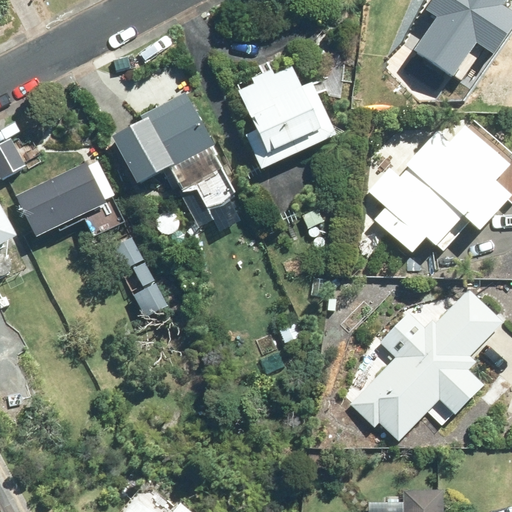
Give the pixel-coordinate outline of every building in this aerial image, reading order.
[(249,83),(234,90),(251,127),(241,131),(257,166),(332,130),(308,79),(296,84),(287,64),(272,70),(269,67),(247,77),(249,83)] [(137,117),(105,134),(130,181),(164,163),(180,195),(192,188),(204,210),(238,191),(183,88),(137,112),(137,117)] [(381,206),(370,219),(407,251),(421,236),(431,244),(432,243),(441,250),(466,222),(472,226),(506,190),(490,177),(506,163),(462,123),(445,139),(435,129),(401,163),(405,168),(396,176),(387,167),(364,190),(381,206)] [(9,137),(0,141),(0,177),(24,164),(9,137)] [(101,197),(108,193),(93,161),(83,166),(81,162),(12,195),(31,235),(102,200),(101,197)] [(0,207),(0,237),(13,230),(0,207)] [(316,208),(301,215),(306,227),(321,220),(316,208)] [(465,368),(473,360),(468,355),(500,321),(468,289),(436,322),(432,318),(424,327),(407,313),(379,343),(395,358),(350,404),(372,426),(377,422),(395,440),(436,398),(451,412),(481,383),(465,368)] [(0,307),(8,303),(4,295),(0,297),(0,307)] [(438,511),(439,492),(400,492),(399,511),(438,511)] [(146,511),(129,498),(117,511),(187,511),(172,499),(162,511),(146,511)]
